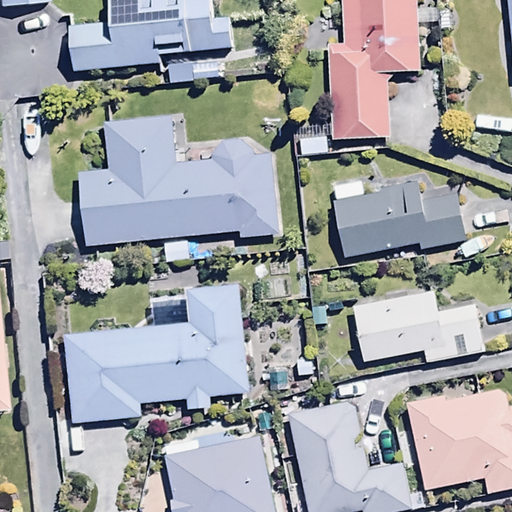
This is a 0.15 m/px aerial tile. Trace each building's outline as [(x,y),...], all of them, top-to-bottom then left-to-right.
[(209,0),(137,0),(109,2),(111,25),(68,29),(73,76),(159,68),(159,62),(232,55),(229,20),(211,22),(209,0)] [(416,76),(415,0),(340,0),(342,48),(331,48),(332,142),(386,142),(385,77),(416,76)] [(77,177),(86,252),(239,237),(239,243),(278,239),(270,161),(244,143),(221,147),(211,163),(177,167),(172,122),(106,130),(111,173),(77,177)] [(333,206),(344,261),(417,246),(419,255),(466,246),(454,187),(421,194),(420,188),(364,199),(361,186),(335,191),(338,205),(333,206)] [(188,328),(63,337),(69,429),(143,423),(142,409),(187,405),(187,414),(210,412),(210,400),(248,398),(240,291),(186,295),(188,328)] [(436,296),(352,310),(361,366),(425,355),(427,369),(485,360),(476,310),(439,316),(436,296)] [(0,395),(9,395),(0,306),(0,395)] [(406,408),(423,494),(482,482),(485,499),(511,493),(511,412),(507,414),(503,394),(448,405),(447,400),(406,408)] [(356,411),(347,405),(321,411),(312,398),(291,402),(299,416),(288,418),(306,511),(417,511),(423,511),(420,496),(409,498),(403,469),(369,476),(365,455),(357,456),(354,444),(362,442),(356,411)] [(233,437),(164,452),(175,503),(169,504),(170,511),(272,511),(257,442),(235,446),(233,437)]
